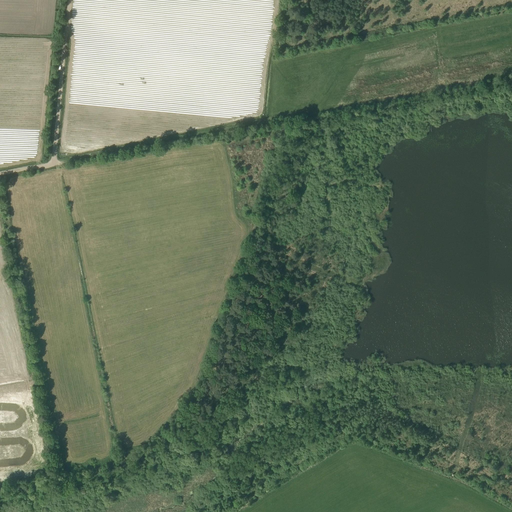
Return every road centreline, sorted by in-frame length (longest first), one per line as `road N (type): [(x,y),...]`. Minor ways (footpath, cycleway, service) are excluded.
road 1 (track): [(511,9),(272,56)]
road 2 (track): [(278,119),(53,163)]
road 3 (track): [(53,163),(66,0)]
